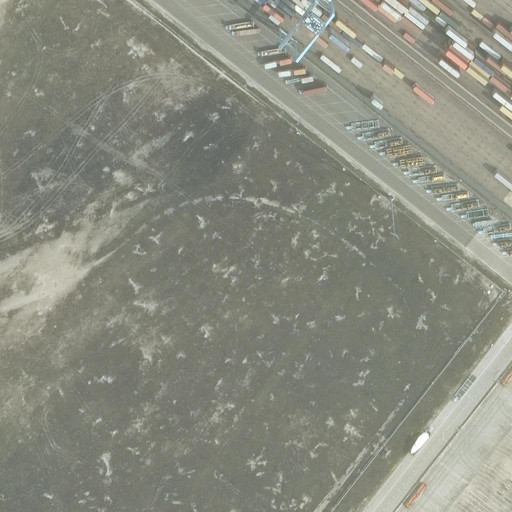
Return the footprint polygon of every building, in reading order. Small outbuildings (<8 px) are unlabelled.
[(325,2),(320,0),(301,0),(320,10),(325,2)] [(423,0),(415,0),(412,5),(427,16),(430,12),(438,17),(442,12),(439,10),(438,12),(430,6),(430,5),(423,0)] [(511,0),(463,0),(463,1),(511,33),(511,39),(508,41),(511,43),(511,0)] [(394,2),(392,7),(399,11),(402,5),(394,2)] [(511,104),(511,55),(487,33),(482,39),(492,48),(488,53),(479,45),(473,52),(478,60),(490,71),(481,81),(501,98),(511,91),(511,92),(506,100),(511,104)] [(457,72),(478,84),(483,75),(462,63),(457,72)]
